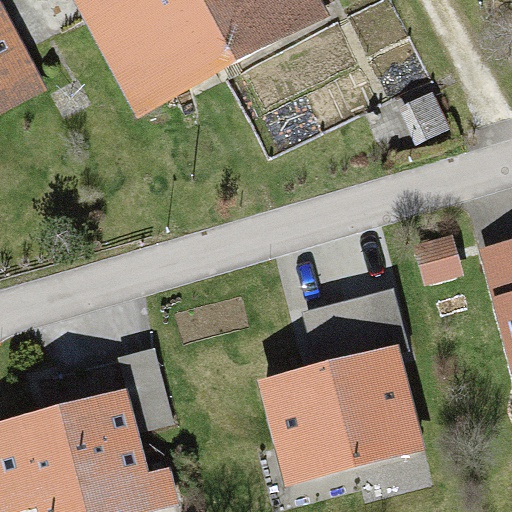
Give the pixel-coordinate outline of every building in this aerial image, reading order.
[(326,0),(74,0),(135,123),(338,23),(326,0)] [(0,10),(0,103),(41,78),(0,10)] [(511,244),(499,248),(511,305),(511,244)] [(442,447),(417,339),(279,374),(304,479),(442,447)] [(165,381),(0,418),(0,492),(4,511),(92,511),(190,490),(165,381)]
